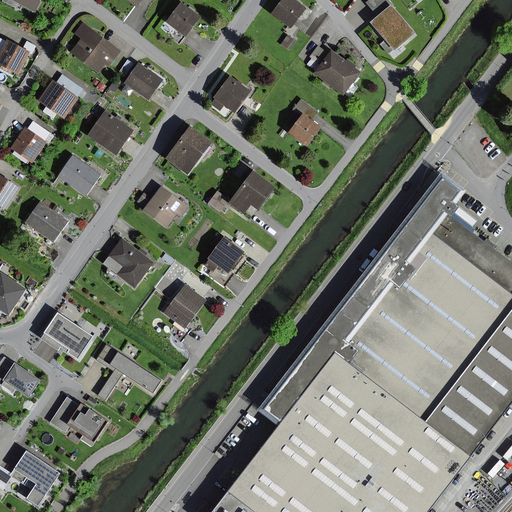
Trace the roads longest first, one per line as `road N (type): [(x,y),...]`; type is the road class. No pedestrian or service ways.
road 1 (residential): [(511,48),(158,511)]
road 2 (residential): [(54,511),(92,463),(135,438),(314,201)]
road 3 (residential): [(186,105),(36,321),(0,338)]
road 4 (residential): [(314,201),(186,105)]
road 5 (residential): [(314,201),(399,90)]
road 6 (residential): [(261,0),(186,105)]
